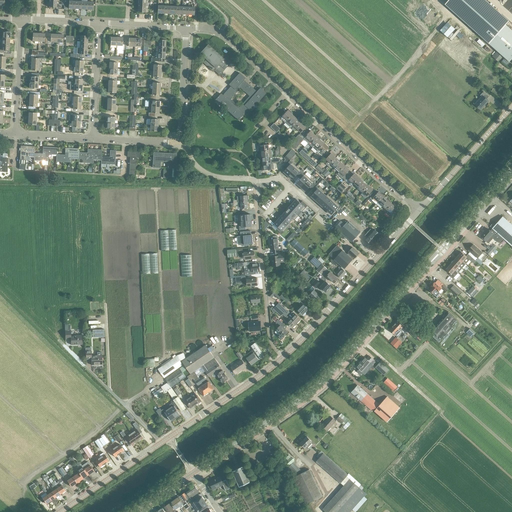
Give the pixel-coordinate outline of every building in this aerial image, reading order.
[(449,0),(445,4),(445,5),(446,5),(449,8),(450,9),(450,8),(454,12),(454,13),(454,12),(458,16),(459,16),(462,20),(489,43),(489,44),(504,57),(509,62),(511,60),(511,30),(506,25),(497,17),(500,13),(485,0),(449,0)] [(448,21),(440,29),(448,36),(456,28),(448,21)] [(458,29),(450,38),(452,40),(457,34),(461,38),(464,35),(458,29)] [(45,34),(39,33),(38,41),(45,42),(44,44),(47,44),(48,38),(45,37),(45,34)] [(51,34),(51,38),(48,38),(47,44),(51,44),(51,42),(57,42),(57,34),(51,34)] [(10,44),(2,44),(2,50),(0,50),(0,53),(3,53),(3,50),(9,50),(10,44)] [(199,53),(205,58),(206,59),(203,63),(213,71),(214,70),(220,75),(224,70),(226,71),(228,69),(227,67),(231,62),(225,57),(224,58),(208,44),(199,53)] [(87,48),(77,48),(76,54),(73,54),(73,57),(81,57),(81,54),(87,54),(87,48)] [(32,58),(31,64),(42,65),(42,62),(40,62),(40,59),(44,59),(44,52),(38,52),(38,50),(32,50),(32,55),(36,55),(35,58),(32,58)] [(165,52),(158,52),(157,58),(152,58),(151,61),(159,61),(159,58),(165,58),(165,52)] [(496,52),(492,56),(499,62),(503,57),(496,52)] [(50,66),(54,66),(54,71),(60,72),(61,59),(55,59),(54,65),(50,65),(50,66)] [(127,75),(127,78),(135,79),(135,69),(132,69),(132,75),(127,75)] [(239,73),(229,84),(231,86),(223,95),(221,93),(215,100),(238,120),(248,109),(251,111),(257,104),(266,93),(260,88),(257,92),(244,80),(245,78),(239,73)] [(53,93),(52,105),(51,105),(51,109),(52,109),(52,108),(55,108),(55,110),(58,111),(58,108),(58,103),(62,103),(62,102),(62,101),(58,101),(59,96),(57,96),(57,95),(61,95),(60,100),(63,100),(63,93),(61,93),(59,93),(60,78),(57,77),(57,75),(54,74),(53,89),(53,92),(56,92),(56,93),(53,93)] [(160,89),(152,89),(152,95),(150,94),(150,98),(156,98),(156,95),(160,95),(160,89)] [(487,99),(490,97),(484,92),(481,95),(483,97),(476,105),(481,110),(489,101),(487,99)] [(156,98),(150,98),(150,101),(152,101),(151,104),(149,104),(149,107),(151,107),(159,107),(160,101),(156,101),(156,98)] [(159,107),(151,107),(151,113),(149,113),(149,116),(155,116),(155,113),(159,113),(159,107)] [(283,116),(285,119),(283,121),(285,123),(293,114),(288,110),(283,116)] [(297,118),(293,114),(285,123),(290,127),(297,118)] [(155,116),(149,116),(149,119),(151,119),(150,125),(158,125),(159,119),(155,119),(155,116)] [(302,122),(297,118),(290,127),(292,125),(294,127),(292,129),(294,131),(296,129),(302,122)] [(307,127),(302,122),(296,129),(301,133),(307,127)] [(272,125),(271,127),(277,132),(280,128),(274,123),(272,125)] [(311,131),(305,137),(304,139),(304,140),(308,143),(316,135),(311,131)] [(299,135),(290,144),(293,147),(301,137),(299,135)] [(320,139),(316,135),(308,143),(313,147),(315,145),(320,139)] [(301,137),(293,147),(295,149),(304,140),(304,139),(301,137)] [(325,143),(320,139),(315,145),(313,147),(317,151),(325,143)] [(329,147),(325,143),(317,151),(322,155),(329,147)] [(21,146),(20,151),(20,153),(25,153),(25,154),(26,155),(26,153),(34,153),(35,153),(35,146),(21,146)] [(43,147),(43,152),(46,152),(45,156),(48,156),(49,154),(57,155),(57,154),(57,147),(43,147)] [(65,148),(65,153),(68,153),(68,157),(71,157),(71,155),(79,156),(79,155),(80,149),(65,148)] [(88,149),(88,154),(90,154),(90,158),(93,159),(93,157),(102,157),(102,150),(88,149)] [(43,153),(35,153),(34,153),(34,160),(48,161),(48,156),(45,156),(46,152),(43,152),(43,153)] [(65,155),(57,154),(57,155),(56,162),(71,162),(71,157),(68,157),(68,153),(65,153),(65,155)] [(93,163),(93,159),(90,158),(90,154),(88,154),(88,153),(80,153),(79,155),(79,156),(79,163),(93,163)] [(176,169),(176,154),(154,153),(153,167),(161,168),(161,161),(169,162),(168,168),(176,169)] [(326,159),(328,161),(326,164),(328,166),(331,163),(336,157),(331,153),(326,159)] [(110,157),(102,157),(101,164),(115,165),(116,157),(111,157),(111,155),(110,155),(110,157)] [(341,161),(336,157),(331,163),(335,167),(341,161)] [(311,158),(309,161),(315,167),(318,164),(311,158)] [(297,166),(290,160),(285,166),(288,168),(284,172),(284,171),(284,172),(288,176),(297,166)] [(345,166),(341,161),(335,167),(340,172),(345,166)] [(297,166),(288,176),(293,180),(293,179),(296,175),(299,177),(303,173),(300,171),(301,170),(297,166)] [(350,170),(345,166),(340,172),(344,176),(342,178),(345,180),(350,174),(348,172),(350,170)] [(163,177),(168,178),(168,176),(171,176),(172,168),(164,168),(163,177)] [(305,175),(303,173),(299,177),(301,179),(297,183),(301,187),(310,178),(305,174),(305,175)] [(354,184),(359,178),(357,176),(358,176),(355,173),(355,174),(354,174),(349,180),(351,182),(349,184),(351,186),(353,184),(354,184)] [(316,184),(310,178),(301,187),(306,191),(309,187),(312,189),(316,184)] [(358,188),(363,182),(364,182),(364,181),(362,179),(361,179),(359,178),(354,184),(358,188)] [(368,186),(363,182),(358,188),(363,192),(368,186)] [(337,189),(341,193),(345,188),(341,184),(337,189)] [(324,191),(320,187),(319,188),(317,186),(313,190),(315,192),(312,196),(311,196),(315,200),(322,193),(324,191)] [(373,190),(368,186),(363,192),(367,196),(373,190)] [(375,193),(370,198),(372,200),(374,198),(378,202),(383,196),(379,192),(376,195),(375,193)] [(322,193),(315,200),(319,204),(326,196),(322,193)] [(332,198),(328,194),(319,204),(323,207),(332,198)] [(383,196),(378,202),(383,206),(388,200),(383,196)] [(332,198),(323,207),(327,211),(336,202),(332,198)] [(297,199),(293,204),(302,212),(308,206),(303,201),(301,203),(297,200),(297,199)] [(388,200),(383,206),(387,210),(393,204),(388,200)] [(340,205),(336,202),(327,211),(332,215),(335,210),(338,212),(342,208),(339,206),(340,205)] [(293,204),(289,208),(299,216),(302,212),(293,204)] [(393,204),(387,210),(385,212),(390,216),(387,219),(390,222),(397,213),(395,211),(397,208),(393,204)] [(289,208),(286,212),(295,220),(299,216),(289,208)] [(245,212),(238,213),(239,221),(251,220),(251,214),(250,214),(245,215),(245,212)] [(286,212),(282,216),(291,224),(290,222),(293,218),(295,220),(286,212)] [(301,224),(304,227),(312,217),(310,215),(301,224)] [(282,216),(278,220),(288,228),(291,224),(282,216)] [(511,224),(503,217),(493,229),(497,234),(503,239),(511,246),(511,224)] [(251,220),(239,221),(239,230),(246,230),(246,227),(251,226),(252,226),(251,220)] [(288,228),(278,220),(275,224),(279,227),(277,230),(282,234),(288,228)] [(352,242),(361,232),(348,221),(345,225),(341,221),(336,227),(352,242)] [(371,245),(381,234),(375,229),(373,231),(371,229),(365,235),(368,237),(365,239),(371,245)] [(503,239),(497,234),(493,229),(491,231),(488,229),(485,232),(481,237),(488,244),(493,238),(499,243),(503,239)] [(253,245),(252,235),(251,235),(251,231),(240,232),(240,236),(237,236),(238,246),(253,245)] [(294,231),(287,239),(289,242),(297,233),(294,231)] [(275,249),(276,252),(283,252),(283,246),(278,246),(278,239),(270,239),(271,249),(275,249)] [(305,256),(309,252),(295,239),(291,243),(305,256)] [(329,254),(334,259),(338,263),(345,269),(353,259),(347,254),(343,250),(342,250),(337,245),(329,254)] [(468,250),(478,259),(483,253),(473,245),(468,250)] [(348,252),(349,253),(347,254),(353,259),(354,257),(355,258),(360,253),(353,247),(348,252)] [(493,258),(501,250),(498,247),(490,256),(493,258)] [(243,249),(236,250),(236,249),(227,250),(228,257),(237,256),(243,256),(243,249)] [(283,252),(276,252),(276,256),(272,256),(273,266),(280,265),(280,262),(286,261),(285,255),(283,256),(283,252)] [(462,252),(458,256),(466,264),(469,260),(474,263),(476,261),(468,254),(466,256),(462,252)] [(330,271),(322,264),(315,256),(311,260),(318,268),(316,270),(321,275),(324,272),(327,275),(326,276),(334,283),(338,278),(330,271)] [(466,264),(458,256),(454,260),(462,268),(466,264)] [(462,268),(454,260),(450,265),(458,272),(462,268)] [(252,261),(249,262),(249,268),(245,268),(245,275),(254,274),(254,272),(260,271),(259,263),(257,264),(256,262),(252,262),(252,261)] [(458,272),(450,265),(446,269),(451,273),(450,274),(453,278),(458,272)] [(347,272),(346,272),(340,267),(335,273),(341,278),(347,272)] [(326,292),(331,286),(326,281),(322,285),(316,279),(312,284),(317,288),(319,285),(326,292)] [(430,290),(436,296),(439,298),(441,296),(439,295),(440,293),(439,292),(442,288),(435,282),(431,286),(432,287),(430,290)] [(459,293),(461,291),(454,285),(452,287),(459,293)] [(476,285),(474,287),(473,286),(468,291),(473,295),(476,291),(479,288),(476,285)] [(315,289),(312,286),(305,293),(308,296),(310,298),(311,297),(316,301),(318,299),(320,297),(320,296),(314,290),(315,289)] [(459,293),(452,287),(450,290),(457,296),(459,293)] [(271,292),(269,295),(272,298),(274,295),(278,299),(280,297),(271,289),(269,291),(271,292)] [(251,294),(247,295),(248,303),(260,302),(260,295),(258,295),(257,296),(256,293),(251,294)] [(282,294),(280,297),(287,303),(289,300),(282,294)] [(297,301),(298,302),(296,304),(300,308),(297,310),(303,315),(304,316),(305,316),(306,315),(306,314),(305,313),(309,309),(304,304),(307,301),(302,297),(297,301)] [(279,303),(277,305),(297,323),(301,319),(293,311),(291,314),(279,303)] [(297,323),(277,305),(274,309),(281,316),(283,314),(286,317),(285,318),(285,319),(285,321),(292,328),(297,323)] [(441,321),(431,332),(435,335),(433,337),(439,342),(441,340),(445,335),(447,333),(451,329),(453,327),(452,326),(457,320),(454,317),(448,312),(446,315),(441,321)] [(281,339),(288,332),(281,325),(283,323),(279,319),(277,321),(278,323),(276,325),(279,327),(277,330),(281,333),(278,336),(281,339)] [(407,332),(402,328),(404,325),(398,320),(394,325),(402,332),(405,334),(407,332)] [(250,331),(261,330),(260,322),(249,323),(250,331)] [(394,325),(390,329),(398,337),(402,332),(394,325)] [(424,335),(416,328),(410,333),(419,341),(424,335)] [(475,333),(470,329),(466,333),(471,337),(475,333)] [(71,330),(65,330),(66,339),(71,339),(71,345),(82,344),(81,335),(71,335),(71,330)] [(391,343),(397,348),(402,342),(396,337),(391,343)] [(256,342),(255,343),(253,340),(252,341),(251,340),(248,342),(253,350),(246,355),(248,357),(246,358),(252,365),(259,359),(255,355),(257,354),(260,358),(265,355),(256,342)] [(191,374),(214,358),(210,352),(214,349),(212,345),(208,348),(206,345),(182,361),(191,374)] [(98,355),(91,355),(91,348),(86,348),(86,359),(91,359),(91,365),(102,365),(102,352),(97,352),(98,355)] [(182,365),(180,361),(183,360),(183,359),(186,358),(183,353),(178,355),(158,369),(165,378),(182,365)] [(365,357),(356,367),(362,372),(371,362),(372,363),(374,360),(369,356),(367,358),(365,357)] [(223,382),(227,380),(228,378),(223,370),(222,370),(221,368),(214,358),(203,366),(209,376),(216,372),(223,382)] [(236,373),(246,366),(242,360),(231,367),(236,373)] [(389,370),(380,362),(377,365),(376,367),(379,370),(385,375),(389,370)] [(165,379),(172,388),(186,377),(183,372),(186,370),(183,366),(165,379)] [(202,382),(197,375),(195,372),(187,377),(189,378),(190,381),(193,379),(198,385),(200,388),(198,389),(203,396),(209,392),(204,385),(202,382)] [(398,391),(400,389),(388,378),(384,382),(394,391),(396,389),(398,391)] [(209,381),(204,385),(209,392),(214,388),(209,381)] [(373,411),(379,404),(358,385),(352,392),(373,411)] [(153,394),(156,398),(165,393),(162,388),(153,394)] [(195,393),(190,397),(196,405),(198,403),(199,404),(202,402),(195,393)] [(181,411),(186,407),(179,396),(174,399),(181,411)] [(190,397),(185,400),(192,409),(194,407),(194,406),(196,405),(190,397)] [(387,397),(374,411),(387,423),(400,408),(387,397)] [(171,404),(168,406),(176,418),(179,416),(181,415),(176,408),(177,407),(174,403),(171,405),(171,404)] [(173,420),(176,418),(168,406),(165,408),(165,409),(162,411),(161,408),(157,411),(160,416),(164,413),(166,415),(166,414),(171,421),(173,420)] [(328,431),(336,421),(330,416),(322,425),(328,431)] [(137,430),(132,433),(137,441),(142,438),(138,431),(140,429),(135,422),(133,424),(137,430)] [(132,445),(137,441),(132,433),(127,436),(123,431),(120,433),(125,439),(127,438),(132,445)] [(103,446),(109,442),(104,435),(99,439),(103,446)] [(114,442),(115,444),(120,440),(117,435),(112,439),(114,442)] [(311,447),(314,445),(311,442),(312,441),(307,436),(300,443),(305,448),(307,446),(308,448),(310,446),(311,447)] [(103,446),(98,439),(95,441),(99,448),(103,446)] [(120,444),(115,447),(120,454),(124,450),(120,444)] [(87,446),(83,449),(89,457),(93,454),(87,446)] [(115,457),(120,454),(115,447),(110,450),(115,457)] [(349,473),(348,475),(324,453),(321,451),(316,456),(318,458),(316,461),(340,483),(341,483),(344,485),(323,509),(325,511),(349,511),(366,494),(359,487),(361,485),(349,473)] [(100,467),(104,464),(102,460),(99,455),(97,453),(96,455),(97,456),(96,457),(98,459),(96,461),(100,467)] [(105,454),(102,456),(101,454),(100,454),(99,455),(102,460),(104,464),(109,461),(105,454)] [(294,461),(294,460),(294,459),(292,457),(292,458),(289,455),(284,460),(289,466),(294,461)] [(83,479),(76,470),(74,467),(71,462),(70,462),(67,465),(70,469),(72,468),(75,471),(74,472),(76,474),(73,477),(72,475),(77,483),(83,479)] [(94,471),(91,467),(88,462),(82,466),(84,469),(88,475),(94,471)] [(295,476),(301,470),(293,462),(287,468),(295,476)] [(88,475),(84,469),(82,466),(76,470),(83,479),(88,475)] [(251,481),(244,466),(240,468),(237,469),(233,471),(240,486),(242,485),(244,488),(250,486),(249,485),(250,484),(249,482),(251,481)] [(309,469),(297,476),(295,476),(294,477),(293,477),(307,504),(323,496),(309,469)] [(77,483),(72,475),(70,476),(71,478),(67,481),(71,487),(77,483)] [(209,482),(213,490),(223,485),(226,490),(230,488),(226,480),(222,482),(220,477),(209,482)] [(61,485),(57,488),(60,494),(65,491),(61,485)] [(191,498),(199,492),(195,486),(186,492),(191,498)] [(60,494),(57,488),(54,490),(52,492),(56,497),(60,494)] [(56,497),(52,492),(49,493),(47,495),(51,500),(56,497)] [(51,500),(47,495),(45,496),(42,498),(46,504),(51,500)] [(179,497),(171,502),(176,509),(180,506),(184,511),(189,511),(187,508),(188,509),(190,507),(187,503),(185,501),(183,503),(179,497)] [(195,508),(205,501),(202,497),(197,500),(195,497),(190,501),(195,508)] [(208,506),(205,501),(195,508),(197,511),(205,511),(203,509),(208,506)] [(170,503),(165,507),(168,511),(175,511),(174,510),(170,503)] [(309,511),(314,511),(311,503),(306,506),(309,511)]
